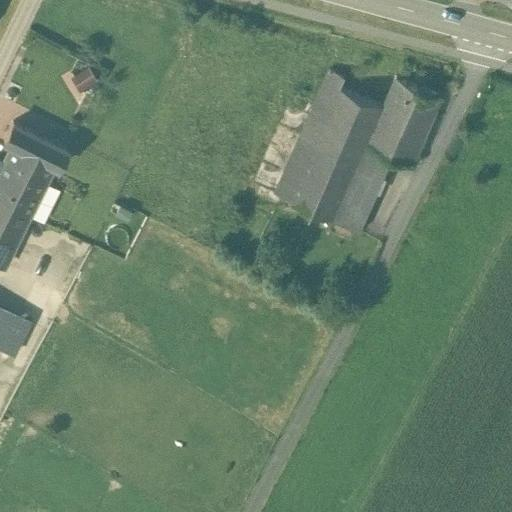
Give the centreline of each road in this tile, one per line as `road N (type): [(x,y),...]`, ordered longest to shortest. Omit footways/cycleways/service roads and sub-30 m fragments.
road 1 (residential): [(253,511),(494,32)]
road 2 (secondary): [(494,32),(369,0)]
